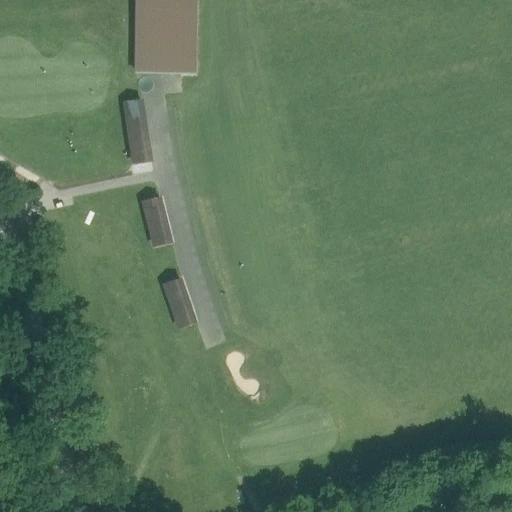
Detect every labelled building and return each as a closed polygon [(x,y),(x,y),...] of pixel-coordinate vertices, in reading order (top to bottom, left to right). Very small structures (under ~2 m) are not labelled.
[(196,0),(138,0),(137,74),(181,74),(196,75),(196,0)] [(124,101),(127,119),(150,116),(147,98),(124,101)] [(127,119),(134,161),(156,158),(150,116),(127,119)] [(143,207),(154,248),(174,242),(163,201),(143,207)] [(183,280),(165,287),(182,331),(200,324),(183,280)]
